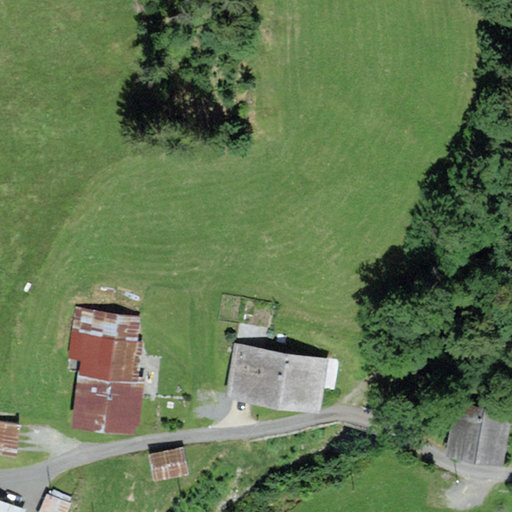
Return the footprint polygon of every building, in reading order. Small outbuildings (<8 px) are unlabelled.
[(82,352),(74,417),(131,424),(132,418),(137,419),(142,376),(131,374),(138,315),(77,308),(72,351),(82,352)] [(323,358),(238,344),(231,391),(316,404),(323,358)] [(510,413),(457,402),(447,448),(500,459),(510,413)] [(0,419),(0,446),(13,448),(16,422),(0,419)] [(181,448),(152,454),(156,474),(185,468),(181,448)] [(64,511),(70,500),(47,490),(37,511),(64,511)] [(0,511),(19,511),(22,507),(0,498),(0,511)]
